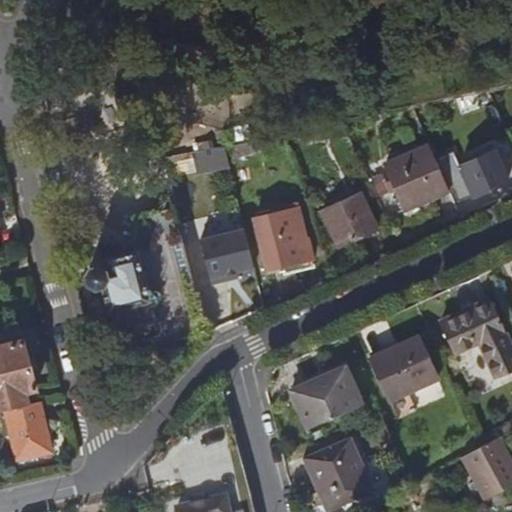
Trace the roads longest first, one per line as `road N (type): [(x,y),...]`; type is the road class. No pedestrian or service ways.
road 1 (residential): [(0,96),(106,472)]
road 2 (residential): [(511,225),(235,351)]
road 3 (residential): [(235,351),(106,472)]
road 4 (residential): [(273,511),(235,351)]
